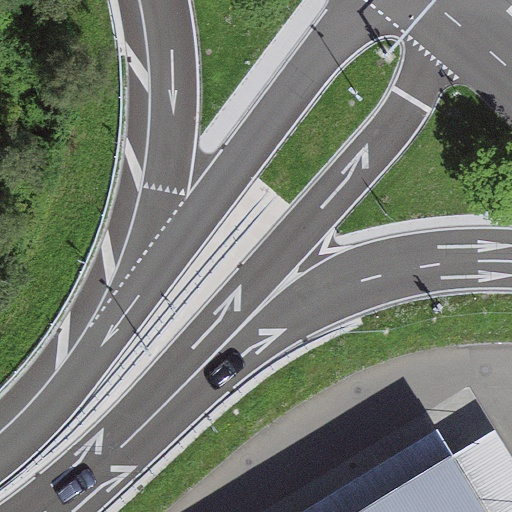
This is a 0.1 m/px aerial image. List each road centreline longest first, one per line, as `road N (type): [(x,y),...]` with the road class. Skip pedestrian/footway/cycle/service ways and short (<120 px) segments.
road 1 (motorway): [(175,394),(311,221),(368,164),(458,24)]
road 2 (motorway): [(377,0),(343,29),(127,312)]
road 3 (motorway): [(175,394),(274,319),(317,297),(433,263),(511,262)]
road 4 (motorway): [(159,0),(166,150),(127,312)]
road 5 (motorway): [(127,312),(0,451)]
road 6 (motorway): [(48,511),(175,394)]
